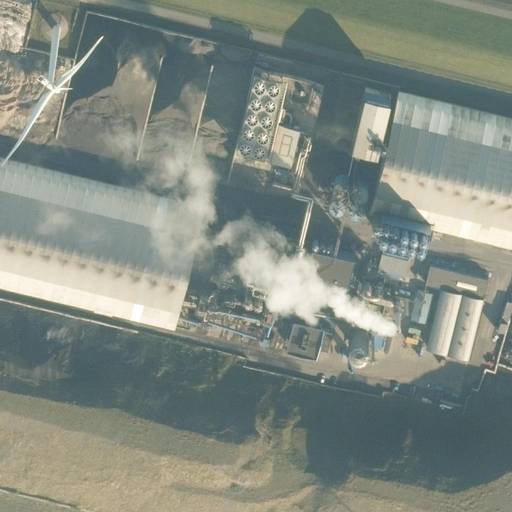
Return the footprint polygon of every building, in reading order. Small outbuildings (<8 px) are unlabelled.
[(375,156),(391,92),(389,91),(380,89),(365,85),(349,150),(375,156)] [(511,118),(399,91),(370,211),(511,245),(511,118)] [(201,207),(0,156),(0,279),(171,320),(201,207)] [(342,304),(355,251),(312,241),(299,294),(342,304)] [(397,249),(391,261),(396,264),(389,276),(399,281),(404,273),(403,272),(411,257),(397,249)] [(483,297),(488,278),(430,263),(425,283),(483,297)] [(221,279),(216,304),(225,305),(227,296),(241,298),(242,290),(233,288),(234,282),(221,279)] [(426,322),(433,293),(417,289),(410,318),(426,322)] [(390,301),(387,313),(404,317),(407,305),(390,301)] [(442,314),(449,315),(451,302),(444,301),(442,314)] [(286,346),(317,353),(318,346),(322,328),(324,323),(293,316),(286,346)] [(413,324),(412,334),(423,336),(425,326),(413,324)] [(328,348),(332,330),(322,328),(318,346),(328,348)] [(385,328),(385,340),(398,340),(398,329),(385,328)] [(377,343),(377,332),(355,333),(356,344),(377,343)]
